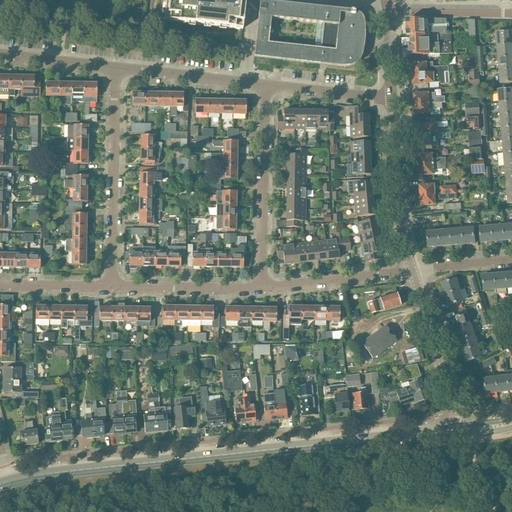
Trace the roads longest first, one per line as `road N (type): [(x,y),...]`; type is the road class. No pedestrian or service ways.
road 1 (secondary): [(7,482),(457,429)]
road 2 (residential): [(111,287),(116,67)]
road 3 (residential): [(260,288),(264,85)]
road 4 (tertiary): [(391,99),(398,215),(412,271)]
road 5 (tertiary): [(412,271),(457,429)]
road 6 (residential): [(412,271),(260,288)]
road 7 (residential): [(264,85),(116,67)]
road 8 (residential): [(260,288),(111,287)]
road 9 (residential): [(391,99),(264,85)]
road 10 (residential): [(511,14),(387,11)]
